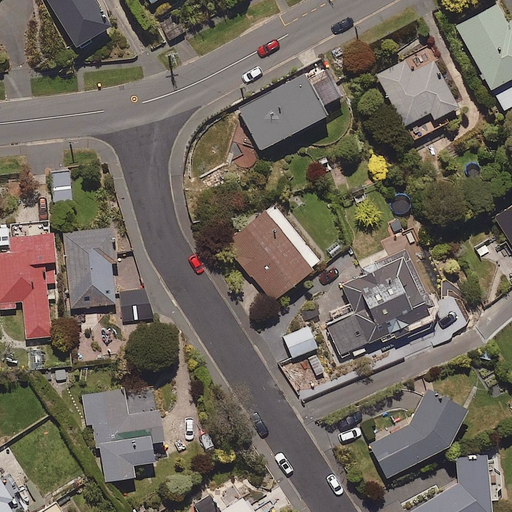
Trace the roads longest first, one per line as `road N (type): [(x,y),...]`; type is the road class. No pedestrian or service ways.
road 1 (residential): [(131,106),(147,185),(178,266),(278,423)]
road 2 (residential): [(278,423),(459,344),(511,301)]
road 3 (tertiary): [(346,0),(175,92),(131,106)]
road 4 (tertiary): [(131,106),(0,123)]
